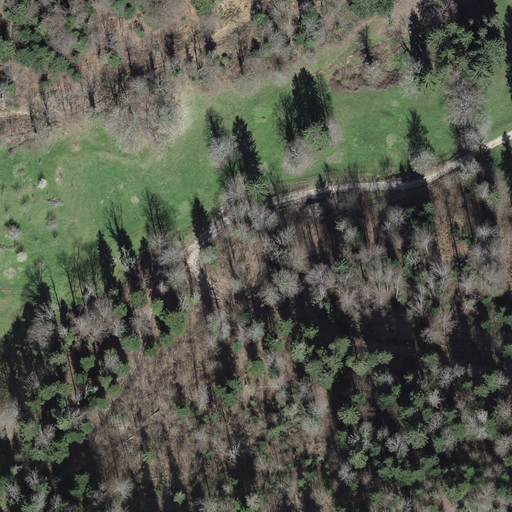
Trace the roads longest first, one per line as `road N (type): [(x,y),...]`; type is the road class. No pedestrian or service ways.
road 1 (track): [(191,254),(202,280),(253,306),(327,332),(511,372)]
road 2 (track): [(191,254),(232,220),(312,193),(392,190),(429,179),(511,135)]
road 3 (track): [(3,511),(115,404),(153,302),(191,254)]
road 4 (track): [(0,121),(82,107),(215,43),(266,0)]
